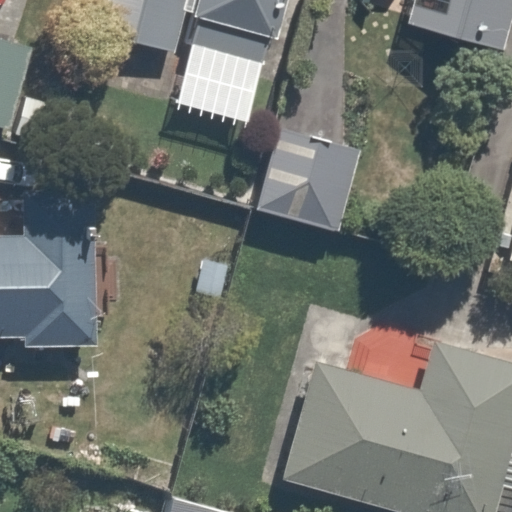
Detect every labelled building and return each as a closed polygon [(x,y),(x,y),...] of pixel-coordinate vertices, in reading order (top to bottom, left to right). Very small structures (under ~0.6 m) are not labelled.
[(245,61),(264,0),(79,0),(73,19),(166,49),(170,37),(245,61)] [(488,41),(500,0),(389,0),(386,11),(488,41)] [(27,39),(0,32),(0,124),(5,126),(27,39)] [(350,137),(264,116),(243,199),(329,221),(350,137)] [(0,326),(13,326),(13,335),(86,335),(86,179),(11,179),(11,228),(0,228),(0,326)] [(511,199),(499,251),(511,254),(511,199)] [(417,511),(480,511),(511,379),(511,356),(419,334),(408,380),(302,354),(273,478),(417,511)] [(239,511),(241,506),(155,493),(151,511),(239,511)]
